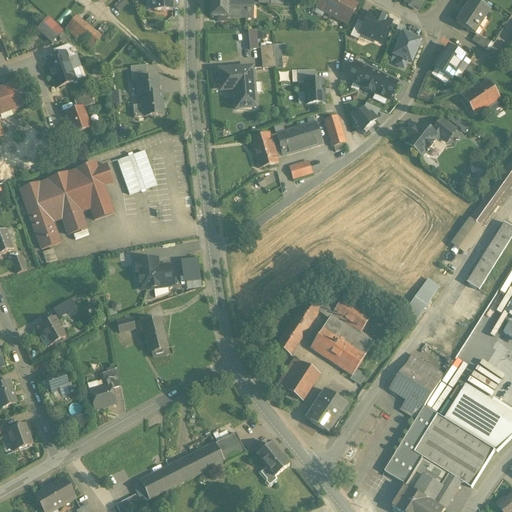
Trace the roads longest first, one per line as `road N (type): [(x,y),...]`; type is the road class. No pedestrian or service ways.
road 1 (unclassified): [(316,475),(511,202)]
road 2 (residential): [(213,247),(372,141),(404,106),(436,28)]
road 3 (tertiary): [(190,0),(213,247)]
road 4 (residential): [(234,362),(56,461)]
road 5 (residential): [(56,461),(0,299)]
road 6 (tertiary): [(234,362),(316,475)]
